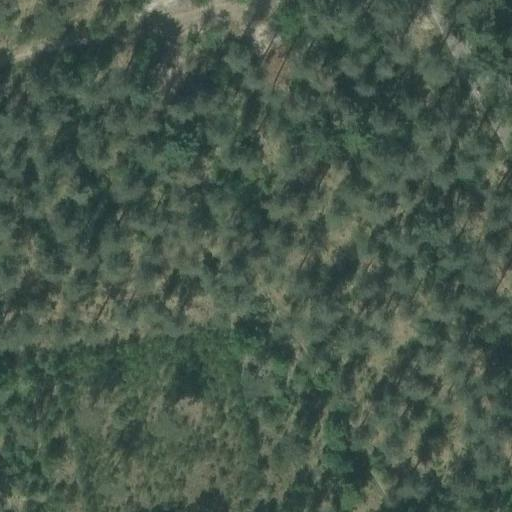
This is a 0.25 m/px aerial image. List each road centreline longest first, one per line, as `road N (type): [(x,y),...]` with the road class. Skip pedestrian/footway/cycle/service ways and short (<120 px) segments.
road 1 (track): [(0,70),(240,4)]
road 2 (unclassified): [(511,140),(436,0)]
